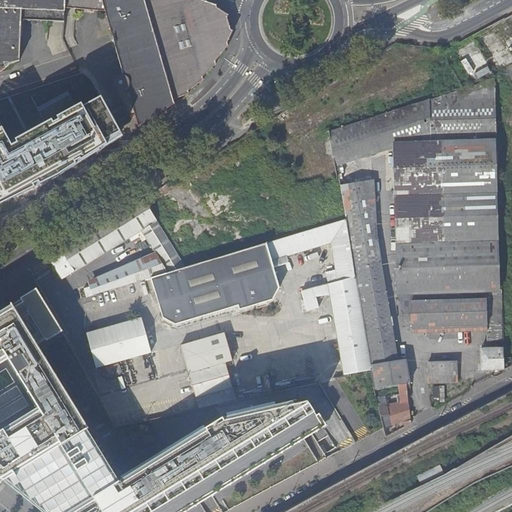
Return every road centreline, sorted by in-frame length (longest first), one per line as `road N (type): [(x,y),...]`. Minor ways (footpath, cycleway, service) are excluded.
road 1 (secondary): [(0,262),(208,128),(274,62)]
road 2 (secondary): [(255,45),(189,120),(0,238)]
road 3 (residential): [(266,511),(511,385)]
road 4 (tertiary): [(396,13),(411,27),(449,35),(511,0)]
